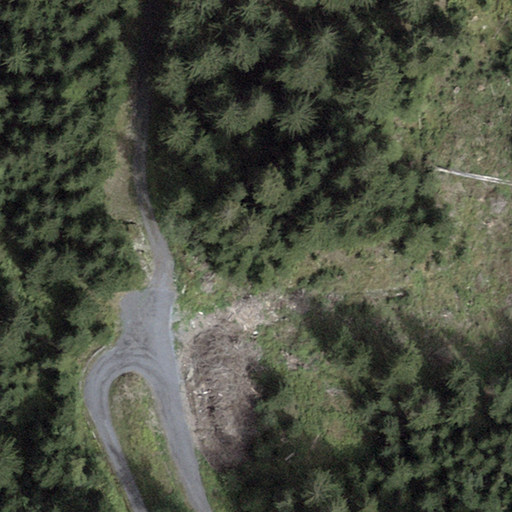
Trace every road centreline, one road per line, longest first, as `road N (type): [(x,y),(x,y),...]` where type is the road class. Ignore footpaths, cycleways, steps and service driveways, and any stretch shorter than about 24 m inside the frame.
road 1 (track): [(146,345),(164,291),(163,254),(136,159),(155,0)]
road 2 (track): [(146,511),(101,391),(108,363),(146,345)]
road 3 (track): [(146,345),(206,511)]
